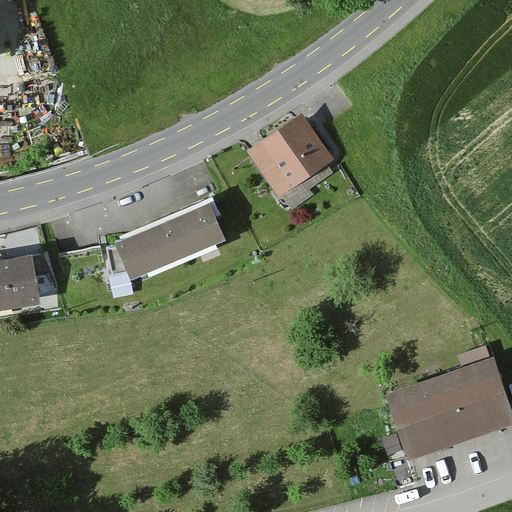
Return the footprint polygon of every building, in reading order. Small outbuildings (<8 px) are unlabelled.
[(13,6),(11,0),(0,0),(0,57),(12,58),(13,6)] [(326,162),(293,117),(243,154),(276,199),(326,162)] [(213,241),(197,202),(107,238),(123,278),(213,241)] [(0,314),(45,308),(38,262),(0,267),(0,314)] [(387,383),(410,448),(510,413),(487,348),(387,383)]
